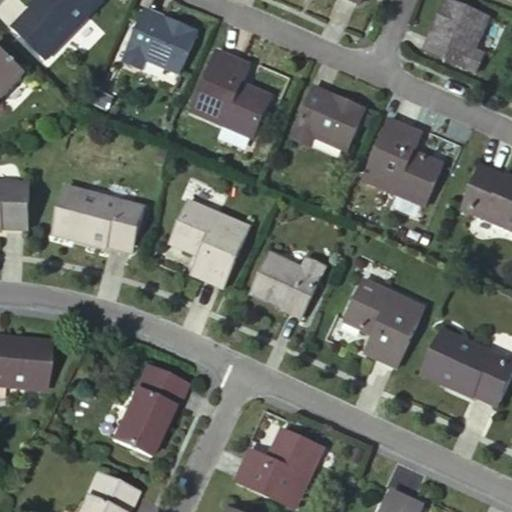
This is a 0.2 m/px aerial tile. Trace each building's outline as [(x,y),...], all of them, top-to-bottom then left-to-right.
[(101,0),(42,0),(14,30),(44,59),(102,0),(101,0)] [(479,54),(493,22),(446,2),(432,35),(436,36),(429,54),(481,76),(489,58),(479,54)] [(141,14),(159,22),(161,18),(143,10),(141,14)] [(141,66),(174,80),(194,32),(161,18),(159,22),(141,14),(118,68),(137,76),(141,66)] [(429,54),(436,36),(432,35),(424,52),(429,54)] [(0,103),(27,75),(0,48),(0,103)] [(214,52),(189,112),(250,138),(266,100),(254,94),(255,91),(239,84),(247,66),(214,52)] [(313,93),(331,101),(332,96),(315,89),(313,93)] [(255,91),(254,94),(266,100),(268,96),(255,91)] [(313,144),(345,158),(365,110),(332,96),(331,101),(313,93),(290,145),(309,154),(313,144)] [(389,122),(364,181),(424,207),(440,169),(428,163),(429,160),(413,153),(421,135),(389,122)] [(429,160),(428,163),(440,169),(442,166),(429,160)] [(511,181),(479,168),(462,207),(511,228),(511,181)] [(29,191),(0,189),(0,230),(28,232),(29,191)] [(133,255),(143,214),(64,193),(54,233),(133,255)] [(168,246),(199,257),(192,276),(224,288),(248,227),(185,203),(168,246)] [(251,297),(283,312),(285,307),(303,315),(325,269),(307,260),(302,270),(270,255),(251,297)] [(397,368),(424,309),(364,281),(346,319),(359,324),(357,328),(373,335),(365,354),(397,368)] [(303,315),(285,307),(283,312),(301,320),(303,315)] [(357,328),(359,324),(346,319),(345,322),(357,328)] [(423,372),(498,407),(511,375),(511,365),(441,333),(423,372)] [(0,384),(36,388),(40,346),(0,342),(0,384)] [(150,441),(177,384),(138,366),(103,441),(142,459),(150,441)] [(177,384),(150,441),(155,443),(181,386),(177,384)] [(273,439),(276,440),(281,427),(278,425),(273,439)] [(236,481),(297,504),(320,442),(281,427),(276,440),(273,439),(267,455),(248,448),(236,481)] [(118,511),(126,494),(87,477),(72,511),(118,511)] [(385,488),(374,511),(412,511),(417,503),(385,488)] [(126,494),(118,511),(123,511),(131,496),(126,494)]
